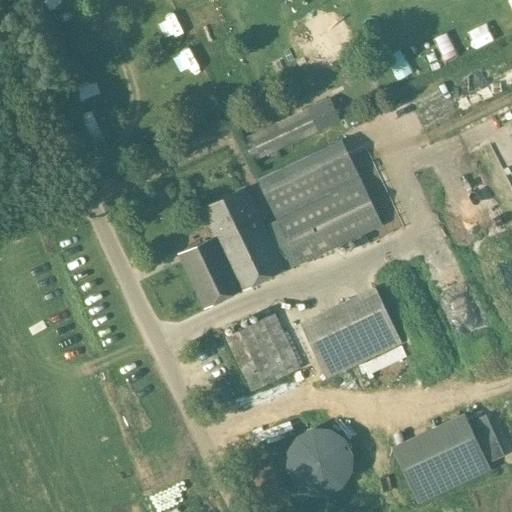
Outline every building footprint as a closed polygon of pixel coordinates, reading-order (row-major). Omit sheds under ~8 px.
[(330,98),(249,135),(260,159),(276,151),(341,122),(330,98)] [(344,144),(260,182),(278,220),(361,182),(344,144)] [(298,265),(381,225),(361,182),(278,220),(298,265)] [(298,265),(278,220),(263,228),(245,190),(202,210),(216,238),(179,256),(205,309),(298,265)] [(326,380),(401,344),(375,287),(299,323),(326,380)] [(300,368),(274,313),(222,338),(248,392),(300,368)] [(473,414),(396,440),(417,500),(494,473),(473,414)] [(287,459),(287,462),(287,465),(288,469),(289,472),(290,475),(291,478),(293,480),(295,483),(297,485),(299,487),(302,489),(304,491),(307,492),(310,493),(313,494),(317,495),(320,495),(323,495),(326,494),(329,493),(332,492),(335,491),(338,489),(340,487),(343,485),(345,483),(347,480),(349,477),(350,475),(351,472),(352,468),(352,465),(352,462),(352,459),(352,456),(351,453),(350,450),(349,447),(347,444),(345,441),(343,439),(340,437),(338,435),(335,433),(332,432),(329,431),(326,430),(323,430),(320,430),(317,430),(313,430),(310,431),(307,432),(304,433),(302,435),(299,437),(297,439),(295,441),(293,444),(291,447),(290,450),(289,453),(288,456),(287,459)]
